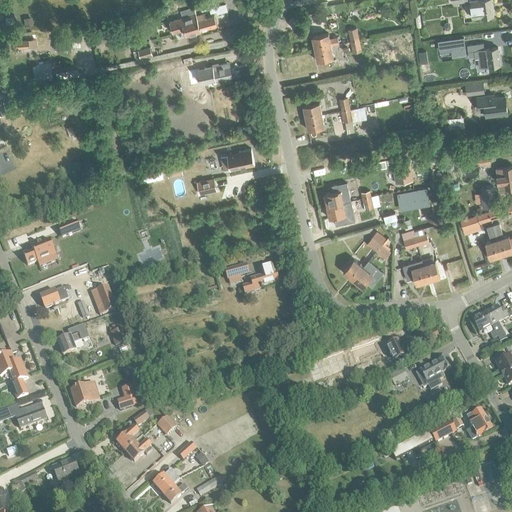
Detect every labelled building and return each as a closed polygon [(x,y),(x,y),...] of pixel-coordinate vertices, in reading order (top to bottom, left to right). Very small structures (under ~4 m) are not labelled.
[(474,0),(470,1),(472,18),(482,17),(493,15),(491,0),(474,0)] [(200,5),(202,10),(209,8),(210,12),(216,11),(216,13),(227,10),(225,4),(217,7),(216,3),(208,5),(207,3),(200,5)] [(182,17),(169,21),(172,33),(183,29),(185,35),(201,30),(200,29),(201,29),(200,29),(196,15),(195,13),(194,7),(193,7),(180,10),(180,11),(182,17)] [(204,12),(196,15),(200,29),(201,29),(216,24),(213,14),(208,16),(205,17),(204,12)] [(31,17),(24,18),(25,26),(32,24),(31,17)] [(348,29),(350,41),(359,40),(357,28),(348,29)] [(312,37),(314,49),(330,46),(338,44),(337,37),(329,39),(328,33),(312,37)] [(53,36),(55,50),(71,49),(68,35),(53,36)] [(464,37),(438,41),(439,50),(451,48),(452,57),(466,55),(464,37)] [(26,40),(16,41),(17,48),(27,47),(26,40)] [(359,40),(350,41),(353,53),(362,51),(359,40)] [(467,45),(468,51),(469,57),(474,56),(475,59),(478,58),(479,67),(500,64),(497,47),(484,49),(483,43),(467,45)] [(138,50),(140,57),(152,54),(150,46),(138,50)] [(330,46),(314,49),(317,61),(333,58),(330,46)] [(191,70),(194,84),(215,79),(216,79),(232,75),(228,61),(219,63),(218,62),(213,63),(212,65),(191,70)] [(50,62),(36,64),(38,81),(52,79),(50,62)] [(465,84),(467,95),(484,93),(482,82),(465,84)] [(476,96),(478,110),(485,109),(486,116),(507,114),(505,96),(494,98),(494,94),(476,96)] [(339,99),(341,110),(350,108),(348,97),(339,99)] [(303,106),(305,118),(321,114),(319,102),(303,106)] [(350,108),(341,110),(344,122),(352,120),(350,108)] [(321,114),(305,118),(308,130),(324,127),(321,114)] [(464,125),(465,125),(465,117),(445,118),(446,123),(445,124),(446,131),(446,132),(465,131),(465,129),(464,125)] [(230,170),(255,164),(251,149),(227,154),(230,170)] [(479,157),(477,157),(478,165),(491,163),(490,156),(488,156),(488,152),(479,153),(479,157)] [(409,161),(392,164),(395,184),(412,181),(409,161)] [(180,166),(167,169),(169,177),(182,174),(180,166)] [(496,168),(496,176),(498,176),(500,189),(511,187),(511,166),(502,167),(496,168)] [(332,192),(323,194),(326,207),(343,202),(349,200),(351,200),(346,182),(331,186),(332,192)] [(480,188),(483,208),(495,206),(493,186),(480,188)] [(371,196),(362,198),(365,209),(374,207),(373,206),(380,205),(378,194),(371,196)] [(343,202),(326,207),(329,218),(345,214),(344,209),(350,207),(349,200),(343,202)] [(500,207),(488,211),(490,220),(503,216),(511,213),(511,204),(500,208),(500,207)] [(430,206),(424,207),(426,219),(426,220),(432,219),(430,206)] [(490,220),(488,211),(477,214),(480,223),(490,220)] [(476,215),(460,220),(463,229),(479,224),(476,215)] [(409,219),(403,221),(405,230),(412,227),(409,219)] [(78,220),(59,228),(62,236),(82,229),(78,220)] [(499,223),(492,225),(502,255),(511,251),(511,237),(509,238),(508,235),(503,237),(499,223)] [(490,241),(484,243),(489,259),(502,255),(492,225),(486,227),(490,241)] [(415,236),(414,237),(416,245),(429,242),(426,233),(423,234),(421,227),(414,230),(415,236)] [(367,244),(376,251),(382,244),(387,239),(377,231),(367,244)] [(416,245),(414,237),(404,240),(406,249),(416,245)] [(33,251),(23,255),(28,267),(37,263),(39,268),(58,261),(49,240),(31,247),(33,251)] [(382,244),(376,251),(385,259),(391,251),(387,248),(382,244)] [(353,259),(342,272),(352,280),(363,267),(353,259)] [(409,263),(401,265),(406,280),(413,278),(415,284),(427,280),(422,265),(423,264),(422,259),(409,263)] [(363,267),(352,280),(353,280),(362,287),(372,275),(377,278),(382,271),(368,260),(363,267)] [(423,264),(422,265),(427,280),(439,277),(434,261),(423,264)] [(246,265),(225,271),(228,281),(249,274),(246,265)] [(259,270),(260,277),(249,280),(251,284),(241,286),(243,294),(261,289),(262,289),(261,287),(278,283),(273,266),(259,270)] [(68,299),(63,288),(54,292),(54,291),(40,297),(44,309),(59,303),(68,299)] [(77,304),(83,319),(89,316),(83,302),(77,304)] [(496,308),(484,315),(491,327),(499,343),(506,340),(497,324),(503,321),(503,320),(508,318),(503,309),(498,311),(496,308)] [(479,334),(491,327),(484,315),(472,321),(479,334)] [(70,338),(58,342),(63,356),(75,351),(73,344),(89,338),(83,325),(67,331),(70,338)] [(120,325),(109,329),(115,346),(127,342),(120,325)] [(435,330),(425,336),(429,343),(439,338),(435,330)] [(398,342),(388,346),(391,353),(390,355),(392,359),(394,359),(395,361),(405,356),(404,354),(416,348),(411,337),(404,340),(405,341),(399,344),(398,342)] [(497,339),(489,343),(492,347),(499,344),(497,339)] [(331,355),(332,356),(327,358),(332,372),(339,369),(337,365),(352,360),(348,349),(331,355)] [(0,357),(0,377),(9,374),(13,384),(10,385),(16,400),(27,395),(21,381),(27,379),(20,361),(14,363),(11,353),(0,357)] [(511,360),(509,356),(495,364),(508,386),(511,383),(511,360)] [(420,372),(415,374),(423,389),(428,386),(428,387),(431,392),(442,386),(440,381),(445,378),(443,374),(453,369),(446,357),(437,362),(419,371),(420,372)] [(332,377),(325,359),(314,363),(316,369),(321,367),(326,379),(332,377)] [(125,367),(130,375),(138,370),(133,362),(125,367)] [(389,375),(391,380),(394,387),(408,380),(402,368),(389,375)] [(70,391),(76,407),(86,404),(99,400),(96,390),(89,392),(87,385),(80,387),(70,391)] [(117,401),(120,411),(137,405),(131,386),(122,389),(125,399),(117,401)] [(448,396),(452,404),(462,398),(458,391),(448,396)] [(17,406),(0,412),(0,423),(15,418),(20,429),(22,428),(46,419),(40,405),(26,410),(19,413),(17,406)] [(471,415),(466,418),(469,422),(468,423),(472,428),(472,430),(466,433),(472,442),(478,438),(480,437),(492,430),(492,428),(484,415),(483,416),(480,410),(471,415)] [(133,420),(137,427),(149,419),(145,413),(133,420)] [(156,426),(166,436),(176,427),(167,416),(156,426)] [(458,419),(452,422),(456,430),(463,427),(458,419)] [(430,432),(435,443),(457,433),(451,421),(430,432)] [(116,443),(125,453),(143,437),(134,428),(127,434),(116,443)] [(427,433),(389,452),(395,462),(432,443),(427,433)] [(143,437),(125,453),(134,462),(144,453),(151,446),(143,437)] [(190,444),(177,455),(183,461),(196,450),(190,444)] [(201,454),(196,458),(203,466),(208,462),(201,454)] [(52,468),(58,482),(79,474),(73,459),(52,468)] [(153,485),(162,495),(173,486),(180,480),(175,474),(171,470),(164,476),(164,475),(153,485)] [(29,489),(27,484),(37,480),(34,473),(14,482),(19,493),(29,489)] [(273,478),(275,482),(285,478),(284,474),(273,478)] [(196,490),(200,496),(221,483),(218,477),(196,490)] [(173,486),(162,495),(171,505),(181,495),(188,489),(183,485),(177,490),(173,486)]
